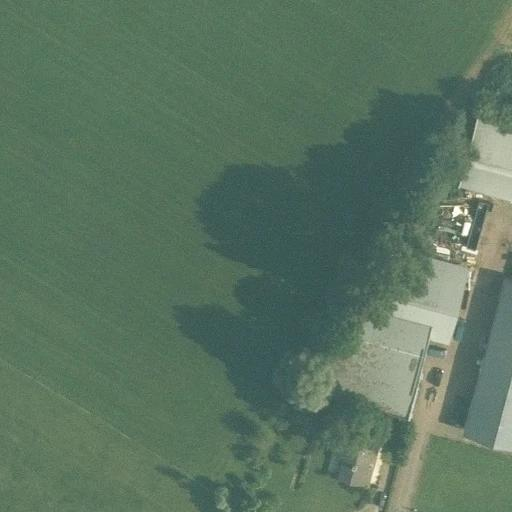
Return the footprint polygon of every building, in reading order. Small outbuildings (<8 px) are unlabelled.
[(511,112),(472,101),(449,177),(511,195),(511,112)] [(459,245),(460,235),(432,232),(430,242),(459,245)] [(467,266),(385,244),(382,254),(367,251),(350,315),(427,335),(447,341),(467,266)] [(460,429),(511,442),(511,277),(502,275),(460,429)] [(321,353),(311,389),(408,416),(418,379),(417,379),(427,335),(350,315),(321,353)] [(367,483),(377,444),(371,442),(373,433),(343,425),(334,458),(340,459),(336,475),(367,483)]
